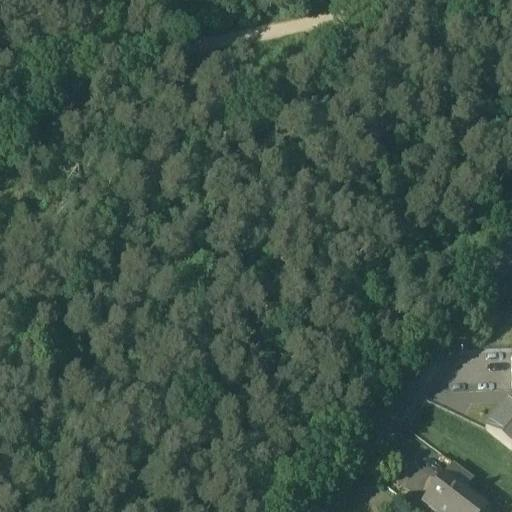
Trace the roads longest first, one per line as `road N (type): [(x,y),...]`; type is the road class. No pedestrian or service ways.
road 1 (residential): [(511,254),(315,511)]
road 2 (track): [(6,80),(323,23)]
road 3 (unknown): [(0,52),(75,51),(243,0)]
road 4 (track): [(323,23),(448,0)]
